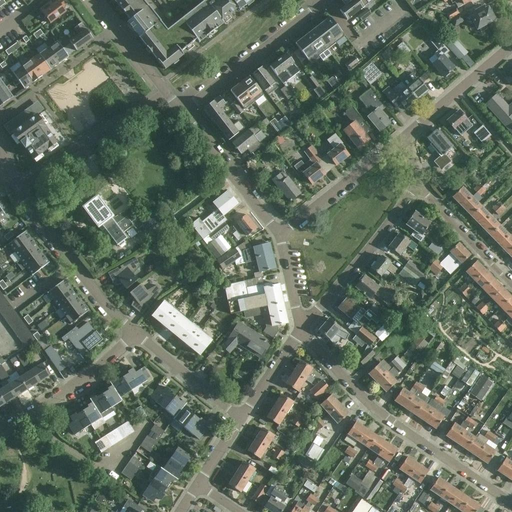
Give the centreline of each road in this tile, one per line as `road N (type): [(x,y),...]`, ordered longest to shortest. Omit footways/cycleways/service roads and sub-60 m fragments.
road 1 (residential): [(302,328),(389,421),(511,504)]
road 2 (residential): [(133,333),(22,202),(17,185)]
road 3 (unclassified): [(302,328),(417,184)]
road 4 (residential): [(182,112),(324,0)]
road 5 (residential): [(17,185),(165,92)]
road 6 (residential): [(0,432),(98,369),(133,333)]
road 7 (residential): [(280,234),(182,112)]
road 8 (unclassified): [(402,137),(280,234)]
road 9 (unclassified): [(402,137),(511,46)]
road 10 (residential): [(240,418),(133,333)]
road 11 (residential): [(511,283),(417,184)]
